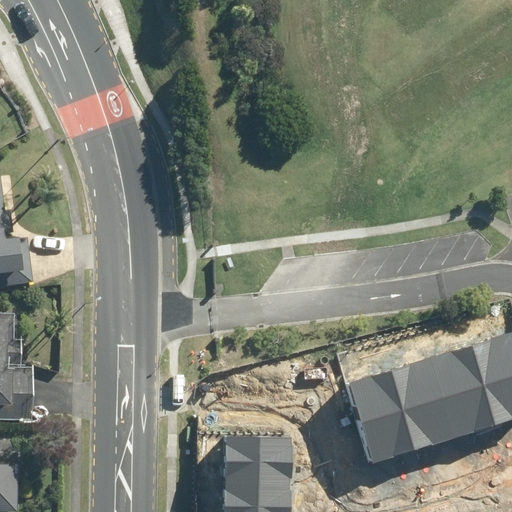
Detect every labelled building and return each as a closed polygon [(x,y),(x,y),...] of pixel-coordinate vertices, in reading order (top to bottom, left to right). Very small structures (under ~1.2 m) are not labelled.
[(504,0),(367,108),(400,149),(511,61),(511,3),(509,0),(504,0)] [(372,0),(408,45),(466,0),(372,0)] [(0,284),(33,280),(28,235),(21,236),(20,229),(15,230),(11,204),(6,205),(1,165),(0,164),(0,284)] [(0,415),(30,416),(32,365),(20,365),(21,337),(13,337),(14,311),(0,310),(0,415)] [(341,376),(366,457),(511,413),(511,368),(500,329),(341,376)] [(284,491),(285,434),(220,433),(219,490),(284,491)] [(0,508),(18,509),(18,462),(0,461),(0,508)] [(283,511),(284,491),(219,490),(218,511),(283,511)]
